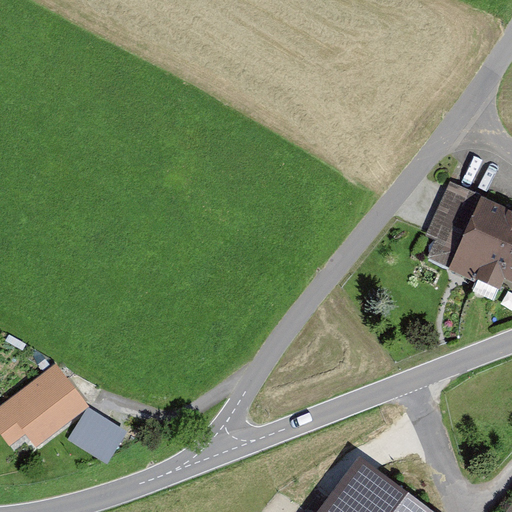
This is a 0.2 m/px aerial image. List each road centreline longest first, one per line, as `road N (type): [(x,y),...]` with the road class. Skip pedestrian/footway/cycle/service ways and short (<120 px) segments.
road 1 (unclassified): [(223,452),(226,421),(275,348),(462,114)]
road 2 (unclassified): [(223,452),(511,342)]
road 3 (unclassified): [(40,511),(223,452)]
road 4 (unknown): [(412,380),(444,479),(457,495),(486,495),(511,468)]
